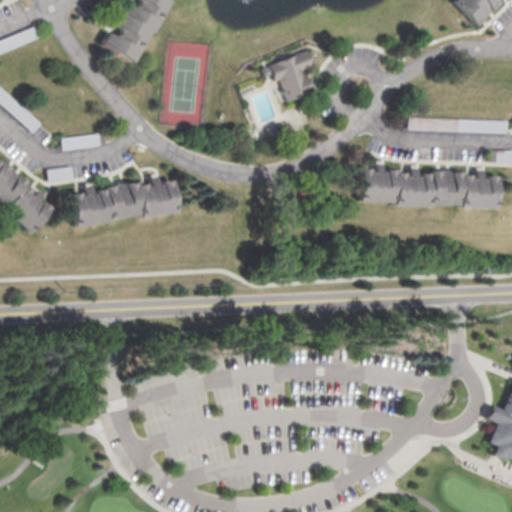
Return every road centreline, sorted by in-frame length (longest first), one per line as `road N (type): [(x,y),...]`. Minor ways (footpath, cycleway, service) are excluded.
road 1 (residential): [(511,47),(441,51),(387,82),(332,141),(300,161),(255,174),(223,171),(169,151),(136,127),(74,49),(48,0)]
road 2 (residential): [(511,292),(0,313)]
